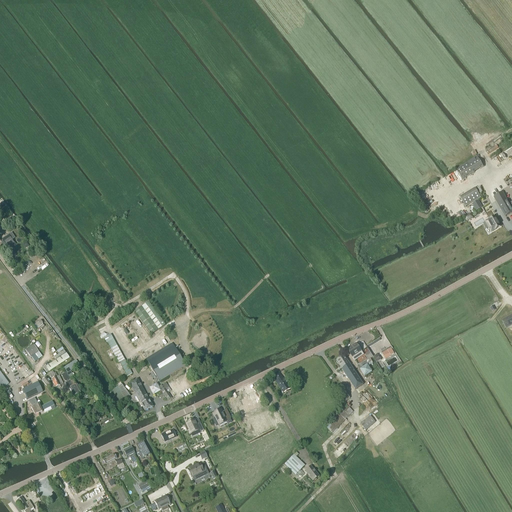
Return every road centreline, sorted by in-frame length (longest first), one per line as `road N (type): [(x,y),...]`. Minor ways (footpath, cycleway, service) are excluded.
road 1 (tertiary): [(141,431),(511,254)]
road 2 (track): [(268,274),(230,309),(167,328),(130,358)]
road 3 (tertiary): [(0,494),(141,431)]
road 4 (track): [(357,511),(324,445),(357,406)]
